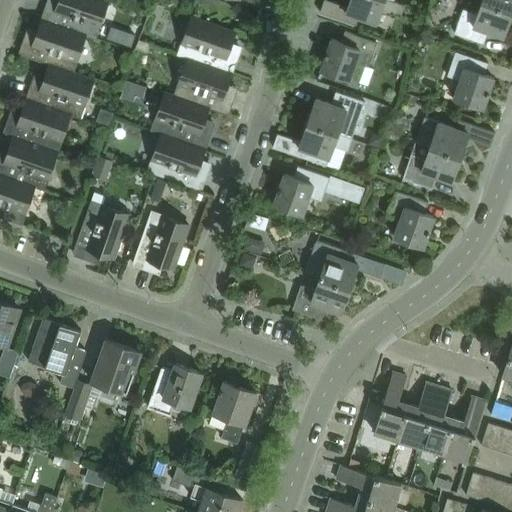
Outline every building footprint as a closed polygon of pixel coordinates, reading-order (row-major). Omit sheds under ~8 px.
[(93,38),(106,0),(49,0),(42,20),(84,35),(93,38)] [(397,3),(388,0),(349,0),(347,7),(327,0),(322,0),(319,12),(354,24),(357,16),(374,22),(378,11),(393,16),(397,3)] [(511,0),(477,0),(481,1),(511,12),(511,9),(511,0)] [(503,36),(511,12),(481,1),(477,14),(462,9),(454,33),(483,43),(487,31),(503,36)] [(228,44),(233,31),(233,30),(191,15),(178,54),(187,58),(229,72),(238,48),(228,44)] [(71,71),(84,35),(42,20),(38,32),(28,29),(20,55),(50,65),(71,71)] [(376,41),(344,31),(339,42),(330,38),(320,69),(348,78),(354,61),(367,65),(376,41)] [(482,107),(492,77),(483,74),(487,63),(455,51),(446,76),(459,80),(453,98),(482,107)] [(224,85),(229,72),(187,58),(174,95),(206,107),(225,114),(234,89),(224,85)] [(78,117),(92,78),(71,71),(50,65),(46,77),(36,74),(27,99),(69,114),(78,117)] [(334,91),(334,93),(330,103),(315,98),(306,122),(336,133),(341,121),(355,126),(364,101),(334,91)] [(202,149),(211,123),(202,120),(206,107),(174,95),(165,92),(151,131),(161,134),(202,149)] [(55,152),(69,114),(27,99),(23,112),(13,109),(4,134),(14,137),(55,152)] [(466,137),(490,146),(494,132),(458,120),(455,128),(424,116),(415,141),(459,157),(466,137)] [(351,138),(336,133),(306,122),(299,141),(276,133),(271,147),(325,166),(332,146),(346,151),(351,138)] [(198,189),(207,164),(198,161),(202,149),(161,134),(147,172),(198,189)] [(42,190),(55,152),(14,137),(10,150),(0,146),(0,174),(33,186),(42,190)] [(451,181),(459,157),(415,141),(402,178),(431,188),(436,176),(451,181)] [(104,176),(109,159),(98,155),(94,166),(92,173),(104,176)] [(283,174),(273,204),(301,214),(307,197),(320,201),(329,177),(296,166),(292,177),(283,174)] [(393,168),(382,172),(388,189),(399,185),(393,168)] [(0,217),(19,224),(33,186),(0,174),(0,217)] [(422,246),(433,216),(424,213),(428,202),(395,190),(387,215),(400,219),(394,237),(422,246)] [(72,253),(73,253),(97,261),(101,252),(114,256),(128,215),(89,201),(72,253)] [(174,267),(188,224),(149,211),(131,263),(157,272),(160,262),(174,267)] [(356,268),(380,277),(384,263),(315,239),(304,272),(323,278),(349,288),(356,268)] [(384,275),(380,287),(396,293),(400,281),(384,275)] [(341,312),(349,288),(323,278),(319,291),(300,285),(292,309),(321,319),(325,307),(341,312)] [(19,309),(0,302),(0,344),(5,346),(19,309)] [(59,382),(73,387),(75,379),(85,350),(74,346),(80,330),(42,317),(27,360),(62,372),(59,382)] [(125,392),(133,370),(140,351),(104,338),(90,380),(125,392)] [(511,378),(511,343),(502,376),(511,378)] [(171,370),(160,366),(146,406),(169,414),(174,401),(189,406),(201,372),(174,363),(171,370)] [(397,439),(408,403),(398,400),(406,376),(392,371),(385,394),(370,390),(367,401),(381,406),(372,437),(375,438),(377,433),(397,439)] [(90,384),(77,380),(75,379),(73,387),(64,413),(79,418),(90,384)] [(238,443),(256,391),(224,380),(212,412),(227,417),(221,437),(238,443)] [(418,452),(439,386),(425,382),(418,406),(408,403),(397,439),(417,445),(415,451),(418,452)] [(443,453),(454,417),(444,414),(452,390),(439,386),(418,452),(421,452),(423,447),(443,453)] [(465,466),(485,400),(471,396),(463,420),(454,417),(443,453),(463,459),(461,465),(465,466)] [(492,448),(499,425),(488,422),(480,444),(492,448)] [(503,452),(510,429),(499,425),(492,448),(503,452)] [(511,454),(511,429),(510,429),(503,452),(511,454)] [(246,486),(260,445),(246,440),(232,481),(246,486)] [(237,511),(242,498),(221,492),(225,480),(177,464),(171,480),(193,487),(190,496),(202,500),(197,511),(237,511)] [(394,507),(401,483),(341,464),(336,478),(361,486),(358,496),(394,507)] [(476,498),(483,475),(472,471),(465,494),(476,498)] [(488,501),(495,478),(483,475),(476,498),(488,501)] [(499,505),(507,482),(495,478),(488,501),(499,505)] [(511,509),(511,505),(511,483),(507,482),(499,505),(511,509)] [(0,511),(9,511),(13,503),(16,493),(0,487),(0,511)] [(52,511),(58,497),(46,492),(42,503),(31,500),(27,509),(13,503),(9,511),(52,511)] [(328,511),(391,511),(394,507),(358,496),(355,505),(330,497),(326,511),(328,511)] [(452,511),(456,500),(446,498),(442,511),(452,511)]
